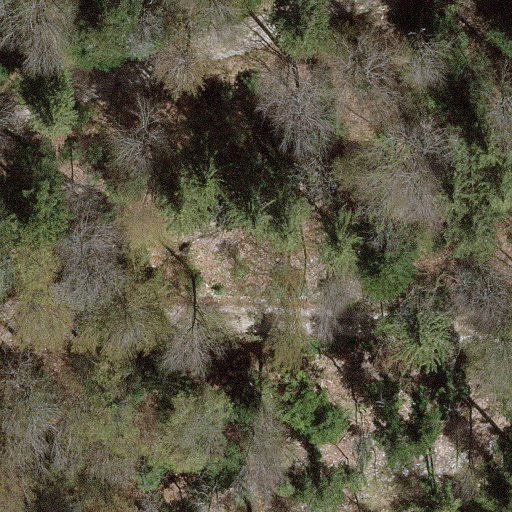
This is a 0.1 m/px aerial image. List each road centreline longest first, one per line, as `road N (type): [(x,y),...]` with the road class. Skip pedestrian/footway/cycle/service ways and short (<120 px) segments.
road 1 (track): [(511,334),(145,303),(0,309)]
road 2 (track): [(0,109),(333,0)]
road 3 (track): [(359,511),(511,459)]
